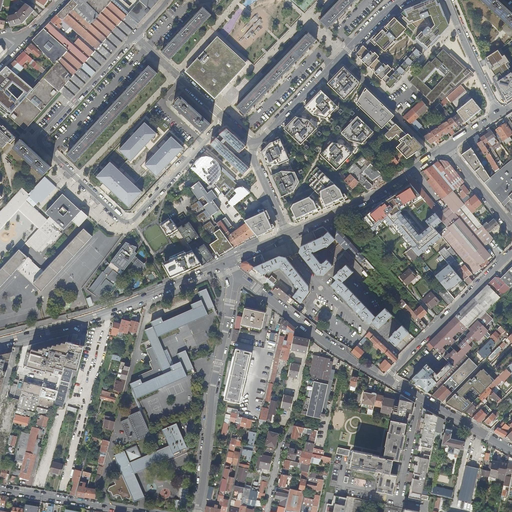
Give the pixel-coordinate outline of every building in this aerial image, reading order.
[(36,46),(37,45),(43,51),(55,64),(48,72),(44,77),(60,91),(70,101),(159,0),(140,0),(128,14),(112,0),(71,0),(57,15),(66,23),(80,36),(74,43),(58,28),(51,21),(31,41),(33,43),(36,46)] [(135,0),(130,6),(123,0),(112,0),(128,14),(140,0),(135,0)] [(339,0),(330,10),(320,20),(328,28),(334,22),(335,23),(336,23),(336,22),(337,21),(338,20),(337,19),(348,8),(349,9),(349,8),(349,9),(350,8),(351,7),(351,6),(350,5),(355,0),(339,0)] [(447,25),(448,24),(438,0),(429,0),(425,2),(424,0),(421,2),(422,3),(412,7),(412,8),(406,10),(406,11),(404,12),(403,11),(401,13),(403,14),(399,18),(407,25),(426,18),(426,17),(428,16),(428,18),(433,16),(434,15),(438,24),(436,25),(437,28),(443,33),(449,27),(447,25)] [(481,0),(511,28),(511,13),(501,3),(502,2),(500,1),(499,0),(498,1),(497,0),(481,0)] [(16,15),(8,16),(9,20),(11,27),(23,24),(34,10),(30,6),(26,3),(18,12),(15,14),(16,15)] [(171,58),(211,15),(203,8),(197,13),(196,12),(196,13),(195,13),(194,14),(194,15),(195,16),(184,28),(183,28),(183,27),(182,28),(182,27),(181,28),(180,29),(181,29),(180,30),(181,31),(170,43),(169,42),(168,42),(168,43),(167,43),(167,44),(168,45),(162,52),(161,53),(169,60),(171,58)] [(245,49),(264,28),(259,24),(263,20),(256,14),(250,21),(254,24),(238,42),(245,49)] [(61,28),(66,23),(57,15),(54,18),(51,21),(58,28),(59,27),(61,28)] [(397,20),(395,17),(385,28),(383,26),(379,30),(381,32),(376,36),(375,35),(370,40),(376,45),(377,43),(385,51),(393,42),(399,35),(400,36),(407,29),(405,27),(407,25),(399,18),(397,20)] [(436,25),(433,29),(434,31),(436,29),(440,33),(439,34),(440,36),(443,33),(437,28),(436,25)] [(437,41),(441,37),(440,36),(439,34),(440,33),(436,29),(434,31),(433,29),(430,27),(429,27),(429,28),(416,41),(421,46),(422,45),(425,47),(424,49),(426,50),(427,51),(429,49),(429,48),(436,40),(437,41)] [(309,32),(283,58),(237,106),(245,114),(251,108),(252,109),(253,108),(254,107),(254,106),(253,105),(265,93),(266,94),(267,93),(268,93),(267,92),(268,92),(267,91),(273,85),(279,79),(279,80),(280,79),(280,80),(281,79),(282,78),(282,77),(281,76),(287,71),(293,65),(294,65),(295,64),(296,64),(295,63),(296,63),(295,62),(306,51),(307,52),(308,52),(308,51),(309,50),(309,49),(308,49),(317,40),(309,32)] [(216,38),(212,43),(189,67),(185,72),(188,75),(214,99),(218,94),(241,69),(245,65),(216,38)] [(367,42),(356,54),(391,87),(423,54),(416,47),(413,50),(414,52),(409,58),(407,56),(404,59),(406,61),(401,66),(399,65),(396,68),(398,69),(390,77),(387,75),(391,70),(387,66),(388,65),(385,62),(383,64),(377,58),(378,57),(374,53),(375,53),(372,49),(370,51),(366,47),(369,44),(367,42)] [(38,57),(42,52),(35,47),(32,44),(26,51),(29,54),(32,51),(33,52),(38,57)] [(500,49),(486,57),(488,62),(489,61),(493,67),(491,69),(495,76),(494,76),(506,99),(511,95),(511,73),(511,74),(508,68),(509,67),(509,66),(510,65),(500,49)] [(430,61),(416,76),(413,79),(410,82),(422,93),(432,103),(433,101),(434,102),(434,101),(438,97),(442,101),(446,97),(461,85),(466,80),(471,76),(465,70),(444,50),(432,62),(430,61)] [(27,60),(29,61),(30,62),(31,63),(30,63),(38,70),(41,66),(24,52),(20,56),(18,58),(16,60),(22,66),(27,60)] [(16,60),(9,68),(17,74),(24,67),(23,67),(22,66),(16,60)] [(0,73),(0,102),(12,113),(21,102),(33,88),(31,86),(17,74),(9,68),(7,66),(0,72),(1,73),(0,73)] [(73,148),(68,154),(67,154),(76,162),(157,74),(149,66),(116,101),(115,100),(115,101),(115,100),(114,101),(113,102),(113,103),(114,104),(103,116),(102,115),(101,115),(100,116),(99,117),(100,117),(99,118),(100,119),(90,130),(89,130),(88,130),(87,131),(86,132),(86,133),(87,133),(76,145),(75,144),(75,145),(74,144),(73,145),(73,146),(73,147),(73,148)] [(346,69),(344,67),(327,83),(344,100),(357,87),(360,82),(346,69)] [(46,70),(38,79),(40,81),(44,77),(48,72),(46,70)] [(33,88),(21,102),(12,113),(9,116),(14,121),(25,130),(60,91),(44,77),(40,81),(33,88)] [(37,78),(31,86),(33,88),(40,81),(38,79),(37,78)] [(465,90),(461,85),(446,97),(449,101),(450,103),(465,90)] [(391,119),(394,116),(366,88),(356,104),(382,128),(384,126),(387,123),(392,128),(392,127),(388,122),(391,119)] [(338,106),(321,90),(305,107),(307,108),(298,117),(296,116),(284,128),(301,145),(317,128),(316,127),(325,118),(326,118),(338,106)] [(176,102),(174,104),(180,110),(179,111),(179,112),(180,113),(180,112),(182,112),(183,113),(195,124),(193,125),(194,126),(195,126),(197,126),(203,132),(204,132),(211,124),(181,97),(180,98),(179,97),(175,100),(176,102)] [(449,101),(446,97),(442,101),(439,103),(442,107),(449,101)] [(460,109),(468,119),(468,118),(469,119),(472,117),(472,118),(475,116),(474,115),(481,109),(472,99),(460,109)] [(415,119),(428,108),(422,100),(412,108),(410,110),(403,117),(412,125),(414,127),(418,131),(422,127),(415,119)] [(468,119),(460,109),(457,112),(458,114),(464,121),(468,119)] [(458,114),(452,119),(458,125),(464,121),(458,114)] [(373,132),(357,116),(341,132),(342,133),(333,141),(331,141),(319,153),(334,169),(351,153),(350,152),(359,143),(360,144),(373,132)] [(457,129),(459,127),(458,125),(452,119),(452,118),(451,118),(449,120),(447,117),(445,119),(447,121),(452,129),(455,127),(457,129)] [(449,132),(452,136),(455,134),(452,129),(447,121),(445,119),(442,120),(444,123),(442,124),(444,128),(447,133),(449,132)] [(145,122),(118,150),(130,161),(157,133),(145,122)] [(0,199),(2,197),(0,195),(0,184),(1,183),(0,181),(0,145),(3,148),(8,142),(10,144),(16,137),(9,131),(8,132),(0,124),(0,199)] [(404,133),(395,124),(392,127),(392,128),(388,131),(384,135),(389,139),(391,137),(392,138),(397,134),(401,138),(399,140),(401,142),(396,147),(399,151),(405,157),(407,159),(424,147),(409,133),(406,135),(404,136),(402,134),(404,133)] [(442,136),(447,133),(444,128),(442,124),(436,128),(442,136)] [(502,138),(504,141),(510,137),(511,135),(511,129),(511,130),(506,124),(497,130),(501,136),(502,138)] [(228,128),(221,134),(218,138),(217,137),(211,144),(244,175),(250,168),(240,159),(243,156),(242,154),(240,153),(247,145),(228,128)] [(439,139),(442,136),(436,128),(423,137),(426,139),(431,144),(437,140),(439,139)] [(497,140),(496,139),(497,138),(489,128),(487,130),(489,133),(485,135),(483,137),(480,139),(484,145),(487,143),(488,144),(489,143),(488,142),(489,142),(493,148),(497,145),(497,141),(497,140)] [(486,156),(496,172),(500,169),(496,164),(484,145),(480,139),(478,135),(474,138),(477,142),(478,144),(485,155),(486,154),(487,156),(486,156)] [(173,136),(146,165),(157,176),(184,148),(173,136)] [(30,148),(32,146),(30,145),(29,144),(28,145),(22,140),(22,139),(14,148),(43,175),(44,176),(51,167),(45,162),(47,160),(45,159),(44,158),(42,159),(30,148)] [(294,191),(300,182),(295,172),(293,172),(288,160),(290,160),(280,139),(279,139),(272,143),(270,143),(260,153),(265,164),(268,164),(273,175),(271,176),(281,197),(294,191)] [(471,147),(461,154),(484,182),(490,178),(471,147)] [(393,155),(398,162),(405,157),(399,151),(393,155)] [(389,168),(398,162),(393,155),(392,154),(379,162),(385,171),(389,168)] [(372,185),(370,183),(372,180),(382,174),(362,156),(347,170),(351,174),(359,182),(368,190),(372,188),(372,185)] [(242,188),(234,180),(236,180),(226,170),(224,172),(221,168),(220,169),(217,166),(219,165),(215,161),(213,160),(211,159),(211,158),(209,158),(208,158),(206,158),(204,158),(202,159),(199,160),(198,162),(196,164),(194,168),(195,167),(203,174),(202,175),(209,182),(210,181),(211,182),(210,183),(214,182),(233,205),(249,192),(247,190),(246,189),(244,189),(242,188)] [(511,159),(510,161),(503,167),(500,169),(496,172),(490,178),(484,182),(501,203),(508,196),(511,199),(511,159)] [(448,161),(440,160),(434,164),(432,166),(453,191),(464,182),(448,161)] [(142,192),(110,162),(97,177),(129,206),(142,192)] [(310,197),(294,204),(291,208),(297,221),(345,199),(340,190),(318,166),(312,172),(314,174),(310,177),(313,180),(309,184),(314,189),(310,197)] [(432,166),(421,173),(449,206),(454,213),(459,208),(464,204),(463,203),(461,200),(453,191),(432,166)] [(353,189),(359,182),(351,174),(347,179),(343,174),(340,177),(353,189)] [(45,177),(28,194),(31,196),(29,197),(36,204),(38,201),(41,203),(56,187),(45,177)] [(442,220),(447,227),(440,233),(475,273),(485,265),(482,262),(491,255),(483,247),(487,244),(476,231),(478,229),(459,208),(454,213),(449,206),(441,213),(435,206),(436,205),(413,178),(408,181),(442,220)] [(209,192),(208,192),(200,181),(190,188),(193,192),(199,200),(190,206),(193,210),(195,208),(198,207),(199,208),(197,210),(199,214),(197,216),(200,220),(205,216),(206,218),(203,220),(206,224),(204,225),(207,229),(211,226),(213,228),(210,229),(216,237),(217,236),(218,238),(212,243),(217,251),(220,249),(223,247),(222,247),(225,245),(227,247),(226,248),(227,251),(246,242),(237,230),(225,215),(215,222),(211,217),(220,210),(213,200),(217,197),(212,190),(209,192)] [(206,188),(209,192),(212,190),(213,188),(216,187),(213,183),(206,188)] [(463,199),(466,196),(467,196),(466,194),(469,192),(463,185),(460,187),(462,190),(458,193),(459,194),(463,199)] [(27,216),(39,228),(26,243),(30,247),(31,246),(37,251),(38,250),(42,246),(44,247),(48,242),(51,239),(54,242),(62,234),(59,231),(62,228),(64,230),(73,221),(80,227),(89,217),(81,210),(63,194),(46,213),(50,217),(47,220),(33,207),(26,201),(29,197),(31,196),(28,194),(22,188),(21,188),(22,189),(0,212),(0,228),(15,213),(19,209),(27,216)] [(464,204),(474,215),(478,212),(476,210),(483,205),(474,194),(468,199),(463,203),(464,204)] [(503,206),(511,199),(508,196),(501,203),(503,206)] [(26,201),(33,207),(36,204),(29,197),(26,201)] [(173,210),(177,206),(173,201),(169,205),(173,210)] [(474,215),(464,204),(459,208),(478,229),(482,226),(482,225),(474,215)] [(245,221),(246,223),(258,236),(273,229),(264,210),(245,221)] [(488,232),(498,224),(493,217),(482,225),(482,226),(488,232)] [(182,225),(178,228),(188,243),(192,240),(194,238),(195,240),(199,237),(189,222),(185,224),(186,226),(184,227),(182,225)] [(258,236),(246,223),(240,227),(250,240),(258,236)] [(348,248),(360,262),(365,258),(341,231),(341,232),(339,233),(335,229),(335,228),(336,227),(333,223),(324,227),(335,239),(345,250),(346,250),(348,248)] [(324,226),(323,227),(313,231),(316,239),(301,246),(300,252),(317,274),(324,274),(333,265),(327,259),(324,262),(323,261),(321,261),(320,262),(313,253),(312,253),(312,251),(313,251),(314,251),(327,246),(330,244),(330,243),(335,239),(324,227),(324,226)] [(488,232),(482,226),(478,229),(476,231),(487,244),(493,239),(488,232)] [(246,242),(250,240),(240,227),(237,230),(246,242)] [(41,291),(93,237),(92,237),(84,229),(44,272),(42,273),(27,259),(28,257),(20,249),(17,253),(0,270),(0,287),(18,269),(41,291)] [(492,241),(501,253),(503,251),(494,240),(492,241)] [(137,253),(132,249),(134,246),(127,243),(104,272),(103,272),(90,288),(94,291),(93,292),(96,295),(97,294),(101,297),(100,297),(101,297),(104,294),(102,293),(106,289),(110,291),(113,285),(110,283),(113,280),(117,282),(120,276),(117,273),(121,269),(123,271),(131,261),(135,263),(133,267),(134,268),(134,267),(136,268),(136,269),(137,268),(139,269),(139,270),(140,270),(142,271),(145,264),(143,262),(144,262),(143,261),(143,262),(141,260),(141,259),(140,260),(139,259),(140,259),(139,258),(139,259),(135,256),(138,253),(137,252),(137,253)] [(193,250),(203,265),(208,263),(206,261),(209,259),(210,261),(215,259),(204,244),(200,247),(201,248),(199,249),(197,247),(193,250)] [(331,251),(337,259),(343,255),(337,246),(331,251)] [(453,263),(455,261),(444,247),(439,252),(446,260),(449,264),(450,265),(453,263)] [(455,253),(451,247),(447,250),(452,256),(455,253)] [(412,248),(406,253),(409,256),(413,261),(419,256),(412,248)] [(350,261),(353,259),(347,252),(346,250),(345,250),(342,253),(350,261)] [(262,254),(247,261),(265,276),(265,275),(267,271),(268,271),(269,272),(280,267),(281,267),(281,268),(283,270),(295,284),(293,286),(295,289),(298,286),(299,288),(293,296),(301,302),(309,292),(308,286),(286,257),(279,256),(265,262),(262,254)] [(42,273),(44,272),(28,257),(27,259),(42,273)] [(265,276),(247,261),(242,263),(242,267),(263,284),(265,282),(268,278),(265,276)] [(436,274),(448,289),(461,279),(450,265),(449,264),(436,274)] [(458,264),(456,266),(459,270),(458,271),(469,285),(473,281),(468,276),(461,268),(460,266),(458,264)] [(386,320),(392,315),(385,308),(376,317),(342,282),(353,272),(346,265),(341,269),(340,268),(337,270),(339,272),(334,277),(336,280),(332,284),(337,290),(335,292),(337,294),(339,293),(340,294),(348,302),(349,303),(347,305),(350,307),(352,306),(353,307),(361,315),(361,316),(360,317),(362,320),(364,319),(369,323),(370,323),(372,321),(379,328),(384,323),(385,325),(388,322),(386,320)] [(468,276),(472,274),(465,265),(461,268),(468,276)] [(511,266),(500,279),(505,283),(511,276),(511,266)] [(410,268),(408,270),(414,277),(414,278),(417,276),(410,268)] [(410,281),(414,278),(414,277),(408,270),(400,277),(407,285),(410,282),(410,281)] [(435,280),(437,278),(432,272),(430,271),(428,272),(435,280)] [(497,275),(456,316),(465,325),(505,283),(500,279),(497,275)] [(469,329),(486,312),(488,310),(510,288),(505,283),(465,325),(467,327),(469,329)] [(280,288),(278,287),(277,288),(276,288),(273,291),(290,304),(293,300),(282,290),(280,288)] [(209,300),(211,299),(212,299),(207,288),(198,292),(201,300),(191,304),(191,305),(192,304),(193,309),(164,321),(162,317),(151,321),(151,322),(153,327),(146,330),(146,329),(145,330),(164,374),(143,383),(141,379),(141,378),(130,383),(137,398),(188,376),(186,372),(192,369),(188,361),(190,360),(186,350),(177,353),(180,361),(171,365),(158,336),(209,314),(207,310),(212,308),(213,308),(209,300)] [(438,291),(440,293),(449,304),(454,299),(446,289),(443,291),(443,290),(443,291),(441,288),(438,291)] [(406,303),(394,290),(391,292),(394,296),(399,302),(398,304),(401,307),(406,303)] [(431,292),(429,294),(438,304),(440,302),(431,292)] [(449,304),(440,293),(439,294),(449,305),(449,304)] [(437,305),(438,304),(429,294),(422,300),(430,309),(436,304),(437,305)] [(215,307),(211,299),(209,300),(213,308),(212,308),(215,316),(218,315),(214,307),(215,307)] [(424,329),(427,327),(419,318),(414,312),(411,308),(406,303),(401,307),(406,312),(407,311),(424,329)] [(315,322),(316,321),(322,324),(331,311),(321,304),(311,320),(315,322)] [(421,306),(414,312),(419,318),(426,311),(421,306)] [(265,312),(245,307),(241,324),(262,328),(265,312)] [(486,312),(469,329),(471,331),(466,335),(467,336),(458,345),(461,349),(457,353),(454,349),(449,354),(448,353),(444,357),(448,362),(437,374),(426,364),(409,382),(414,385),(417,382),(428,393),(435,385),(453,367),(457,370),(469,358),(465,354),(471,347),(468,344),(475,337),(478,340),(489,329),(486,326),(490,322),(493,319),(491,317),(490,316),(488,314),(486,312)] [(136,335),(140,323),(135,322),(137,315),(133,314),(131,322),(128,333),(136,335)] [(462,333),(467,327),(465,325),(456,316),(429,343),(433,347),(441,354),(445,350),(442,347),(446,342),(449,346),(455,340),(452,337),(459,330),(462,333)] [(286,331),(288,322),(282,318),(280,328),(283,329),(283,330),(284,330),(283,333),(286,334),(286,331)] [(126,321),(122,320),(121,322),(120,324),(118,333),(117,337),(126,340),(128,333),(131,322),(129,321),(129,320),(127,320),(126,321)] [(120,324),(114,323),(112,331),(118,333),(120,324)] [(410,324),(405,328),(409,333),(414,328),(410,324)] [(287,366),(289,356),(296,328),(291,325),(290,332),(288,341),(286,350),(284,360),(286,361),(285,365),(287,366)] [(388,339),(396,346),(409,333),(405,328),(402,325),(396,331),(395,330),(392,332),(393,334),(388,339)] [(492,339),(495,342),(498,338),(500,336),(499,335),(501,334),(503,333),(507,338),(508,338),(510,335),(500,326),(490,337),(492,339)] [(305,337),(306,336),(296,328),(289,356),(295,358),(296,351),(297,351),(299,345),(303,346),(305,337)] [(276,333),(268,332),(267,339),(275,340),(276,333)] [(379,348),(385,354),(387,352),(388,350),(369,332),(366,335),(367,337),(375,344),(374,345),(375,347),(377,349),(379,348)] [(69,334),(49,340),(50,342),(57,344),(56,344),(56,343),(55,343),(55,342),(55,341),(56,341),(56,340),(57,340),(58,340),(68,337),(69,334)] [(24,364),(62,375),(58,391),(54,405),(63,407),(73,368),(78,370),(85,345),(80,344),(81,340),(81,339),(79,338),(78,338),(76,339),(77,336),(74,335),(73,342),(67,341),(68,337),(58,340),(57,340),(56,340),(56,341),(55,341),(55,342),(55,343),(56,343),(56,344),(57,344),(50,342),(49,340),(29,345),(24,364)] [(365,337),(352,351),(359,358),(364,352),(361,349),(359,348),(361,347),(367,340),(365,339),(366,338),(365,337)] [(468,344),(471,347),(478,340),(475,337),(468,344)] [(278,366),(282,349),(284,340),(284,339),(279,338),(273,365),(275,365),(278,366)] [(264,347),(254,345),(252,352),(236,349),(225,399),(241,403),(239,411),(243,412),(243,414),(249,415),(248,419),(252,420),(259,421),(277,341),(266,339),(264,347)] [(487,350),(488,349),(495,342),(492,339),(478,353),(483,358),(487,354),(488,355),(490,353),(487,350)] [(504,342),(497,348),(500,351),(501,350),(500,349),(506,344),(504,342)] [(497,348),(488,357),(492,360),(500,351),(497,348)] [(499,374),(500,375),(506,368),(511,363),(511,362),(511,351),(495,368),(498,371),(496,373),(498,375),(499,374)] [(12,352),(0,355),(0,378),(5,377),(12,352)] [(330,360),(331,354),(327,352),(325,357),(313,355),(300,413),(321,418),(321,416),(325,416),(335,370),(331,369),(333,361),(330,360)] [(390,363),(392,366),(394,364),(398,359),(392,354),(391,356),(394,359),(390,363)] [(443,401),(477,366),(476,365),(469,358),(457,370),(439,389),(432,395),(443,401)] [(380,365),(386,372),(392,366),(390,363),(386,359),(380,365)] [(192,369),(195,377),(197,376),(190,360),(188,361),(192,369)] [(302,364),(291,362),(288,374),(299,377),(302,364)] [(124,391),(130,366),(129,365),(128,367),(125,366),(125,367),(123,366),(122,369),(123,369),(121,378),(122,378),(118,389),(124,391)] [(435,385),(439,389),(457,370),(453,367),(435,385)] [(271,400),(274,384),(275,382),(278,369),(274,368),(270,384),(269,383),(266,400),(270,401),(271,400)] [(445,403),(463,413),(465,410),(472,403),(493,382),(494,381),(491,378),(492,377),(489,374),(487,375),(485,373),(486,372),(483,368),(482,370),(481,370),(471,379),(470,378),(445,403)] [(504,381),(511,373),(506,368),(500,375),(499,376),(504,381)] [(363,377),(358,376),(358,378),(356,387),(355,392),(356,392),(357,389),(362,390),(363,384),(362,384),(363,377)] [(503,382),(504,381),(499,376),(498,377),(495,380),(494,381),(493,382),(494,382),(489,387),(492,390),(495,393),(500,388),(497,386),(502,381),(503,382)] [(24,382),(19,400),(15,415),(26,417),(26,414),(27,411),(34,384),(24,382)] [(42,387),(34,384),(27,411),(35,413),(37,407),(42,387)] [(37,407),(52,411),(54,405),(58,391),(42,387),(37,407)] [(485,399),(492,392),(491,391),(492,390),(489,387),(486,389),(487,390),(479,398),(485,404),(487,401),(485,399)] [(110,397),(111,392),(103,390),(102,394),(104,395),(103,399),(114,402),(115,398),(110,397)] [(498,403),(502,400),(495,393),(492,390),(491,391),(492,392),(492,393),(493,393),(491,395),(494,399),(495,400),(498,403)] [(374,405),(377,394),(365,392),(362,403),(370,404),(370,405),(374,406),(374,405)] [(294,396),(284,393),(281,406),(292,408),(294,396)] [(383,397),(384,396),(377,394),(374,405),(381,407),(383,397)] [(415,403),(401,394),(400,401),(399,406),(394,405),(393,414),(391,420),(407,423),(409,414),(412,414),(415,403)] [(394,405),(395,400),(383,397),(381,407),(381,411),(393,414),(394,405)] [(276,415),(279,402),(271,400),(270,401),(269,409),(266,420),(271,421),(272,416),(271,416),(271,414),(273,414),(276,415)] [(475,410),(478,412),(485,405),(482,401),(475,409),(474,408),(475,407),(472,403),(465,410),(468,413),(469,412),(471,414),(475,410)] [(479,422),(492,410),(485,404),(485,405),(478,412),(472,418),(479,422)] [(243,412),(239,411),(238,410),(238,409),(228,407),(222,434),(226,435),(230,420),(239,422),(238,426),(240,427),(240,426),(243,414),(243,412)] [(269,409),(262,408),(260,419),(266,420),(269,409)] [(438,416),(434,414),(423,408),(419,428),(424,429),(420,445),(422,446),(420,457),(418,457),(409,499),(421,501),(421,498),(428,499),(429,496),(422,494),(432,448),(438,416)] [(141,411),(141,410),(128,416),(129,418),(121,421),(130,442),(138,438),(139,440),(151,435),(151,434),(141,411)] [(488,424),(494,418),(496,416),(499,413),(495,410),(485,421),(488,424)] [(35,413),(27,411),(26,414),(32,416),(31,420),(33,421),(35,413)] [(249,415),(243,414),(240,426),(246,427),(248,419),(249,415)] [(15,415),(13,422),(27,426),(29,418),(26,417),(15,415)] [(49,417),(41,415),(38,425),(46,427),(49,417)] [(113,430),(116,418),(105,415),(105,419),(106,419),(105,423),(104,428),(113,430)] [(407,423),(391,420),(389,431),(388,430),(385,445),(386,445),(384,457),(380,456),(380,455),(354,450),(351,466),(377,472),(377,471),(381,472),(377,490),(393,494),(397,475),(391,474),(394,459),(400,460),(402,449),(403,449),(406,435),(405,435),(407,423)] [(511,430),(511,422),(510,425),(510,426),(510,427),(505,423),(500,429),(498,427),(494,431),(505,438),(510,433),(511,430)] [(181,453),(180,451),(179,450),(187,446),(187,448),(188,447),(177,423),(177,424),(163,430),(163,429),(162,429),(169,445),(140,458),(130,462),(129,461),(126,453),(125,450),(114,455),(122,474),(132,496),(133,500),(144,495),(135,473),(146,468),(181,453)] [(315,443),(318,431),(294,425),(291,438),(297,439),(298,432),(300,432),(300,431),(307,433),(307,432),(312,433),(310,442),(315,443)] [(39,429),(32,427),(19,478),(20,479),(20,477),(29,480),(39,440),(36,439),(39,429)] [(446,428),(431,493),(452,498),(453,498),(466,442),(450,438),(452,429),(446,428)] [(267,455),(272,431),(269,431),(264,455),(266,455),(267,455)] [(274,457),(279,433),(272,431),(267,455),(272,456),(274,457)] [(17,447),(26,449),(30,433),(26,432),(26,433),(21,432),(20,437),(17,447)] [(207,506),(205,511),(220,511),(224,497),(225,495),(226,490),(228,483),(229,475),(230,473),(231,467),(232,463),(235,451),(236,445),(237,442),(238,435),(233,434),(220,494),(218,493),(218,495),(219,495),(218,501),(221,501),(219,508),(218,508),(218,505),(215,504),(215,507),(207,506)] [(8,444),(14,446),(17,437),(11,435),(10,438),(8,444)] [(247,449),(253,450),(256,436),(250,435),(247,449)] [(104,464),(110,441),(103,439),(102,444),(103,445),(101,452),(100,452),(99,452),(99,454),(100,455),(99,463),(100,463),(104,464)] [(313,453),(314,450),(314,448),(315,443),(310,442),(307,442),(305,451),(313,453)] [(130,462),(140,458),(140,456),(141,455),(137,445),(127,450),(128,452),(126,453),(129,461),(130,462)] [(313,454),(313,453),(305,451),(295,449),(290,447),(288,458),(293,459),(293,458),(297,459),(298,454),(302,455),(300,463),(302,463),(310,465),(311,462),(313,454)] [(349,456),(350,449),(338,448),(337,454),(349,456)] [(247,459),(251,460),(253,450),(247,449),(247,450),(243,449),(242,454),(248,455),(247,459)] [(240,452),(235,451),(232,463),(238,464),(240,452)] [(15,461),(21,463),(23,455),(20,454),(20,453),(17,453),(15,461)] [(266,455),(264,455),(259,454),(256,467),(264,468),(266,455)] [(322,456),(313,454),(311,462),(320,464),(322,456)] [(269,470),(272,456),(267,455),(266,455),(264,468),(269,470)] [(500,462),(493,460),(492,464),(489,476),(497,478),(500,462)] [(505,480),(508,462),(504,461),(503,462),(500,461),(500,462),(497,478),(497,479),(505,480)] [(50,472),(57,474),(60,464),(53,462),(50,472)] [(302,479),(307,480),(309,472),(310,465),(302,463),(300,470),(302,471),(301,478),(302,479)] [(489,476),(492,464),(490,463),(488,471),(483,469),(482,475),(489,477),(489,476)] [(459,500),(471,503),(478,469),(466,466),(459,500)] [(70,495),(75,496),(79,479),(82,469),(75,467),(72,477),(75,478),(72,491),(71,491),(70,495)] [(247,476),(248,471),(249,468),(240,467),(238,472),(240,472),(238,480),(240,480),(242,481),(246,482),(247,476)] [(7,479),(9,469),(2,468),(0,478),(7,479)] [(17,477),(18,477),(20,471),(15,470),(15,472),(13,471),(11,481),(16,482),(16,481),(17,477)] [(313,476),(313,472),(310,472),(308,480),(318,483),(317,485),(316,491),(319,492),(319,490),(321,491),(324,480),(312,477),(312,476),(313,476)] [(131,497),(132,496),(122,474),(113,479),(116,484),(109,487),(108,491),(112,492),(113,496),(118,495),(121,496),(122,500),(127,498),(130,500),(131,497)] [(279,486),(286,487),(288,475),(281,474),(279,486)] [(267,487),(269,477),(262,475),(258,494),(259,495),(259,497),(261,497),(262,493),(264,487),(267,487)] [(245,487),(251,489),(253,478),(247,476),(246,482),(245,487)] [(77,496),(85,497),(87,488),(88,487),(85,487),(86,483),(86,482),(84,481),(84,482),(83,482),(83,485),(80,484),(77,496)] [(238,499),(242,500),(245,487),(235,485),(234,490),(237,491),(237,493),(239,493),(238,499)] [(239,511),(245,511),(250,493),(251,489),(245,487),(242,500),(240,507),(240,510),(239,511)] [(95,499),(97,492),(97,489),(87,488),(85,497),(95,499)] [(189,489),(182,488),(181,501),(176,501),(176,508),(188,509),(189,489)] [(285,509),(284,511),(300,511),(305,491),(299,490),(290,488),(289,491),(285,509)] [(280,500),(278,507),(285,509),(289,491),(284,490),(283,493),(275,492),(274,499),(280,500)] [(245,511),(254,511),(255,509),(256,505),(257,500),(258,495),(250,493),(245,511)] [(313,504),(311,511),(316,511),(320,495),(318,495),(318,494),(315,493),(315,495),(314,499),(313,503),(313,504)] [(343,511),(347,497),(334,494),(332,505),(329,504),(327,511),(343,511)] [(146,499),(144,495),(133,500),(135,504),(146,499)] [(224,497),(220,511),(226,511),(230,499),(224,497)] [(305,497),(302,511),(304,511),(305,511),(305,510),(306,506),(307,503),(307,502),(313,503),(314,499),(305,497)] [(38,511),(40,502),(26,500),(24,510),(24,511),(38,511)] [(360,511),(362,501),(355,500),(352,511),(360,511)]
